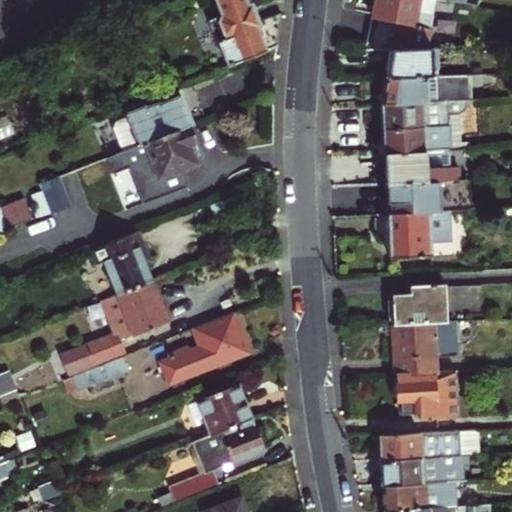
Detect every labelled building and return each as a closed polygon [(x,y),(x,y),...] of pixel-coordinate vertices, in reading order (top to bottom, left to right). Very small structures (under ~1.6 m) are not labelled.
[(227,64),(279,43),(282,20),(283,10),(259,19),(251,0),(248,2),(247,0),(216,0),(221,11),(210,16),(227,64)] [(363,47),(425,45),(431,11),(418,8),(418,0),(372,0),(369,17),(363,47)] [(496,58),(495,44),(474,44),(475,59),(496,58)] [(358,75),(384,74),(430,73),(430,45),(425,45),(363,47),(361,60),(358,75)] [(381,102),(458,98),(456,72),(430,73),(384,74),(382,90),(381,99),(381,102)] [(190,123),(193,122),(186,105),(181,92),(160,102),(159,100),(147,105),(147,103),(125,112),(127,117),(116,122),(114,127),(122,149),(190,123)] [(381,113),(381,126),(441,124),(440,111),(474,109),(474,97),(458,98),(381,102),(381,113)] [(190,123),(122,149),(107,156),(113,171),(130,165),(143,201),(188,185),(182,166),(196,161),(194,156),(197,155),(192,141),(196,139),(193,131),(190,123)] [(382,151),(448,147),(447,123),(441,124),(381,126),(381,138),(382,151)] [(372,183),(383,182),(446,178),(458,178),(458,165),(448,165),(448,147),(382,151),(382,159),(371,160),(371,171),(372,183)] [(42,187),(51,209),(69,202),(58,174),(40,182),(42,187)] [(385,212),(448,208),(446,178),(383,182),(384,198),(385,212)] [(51,209),(42,187),(31,191),(40,214),(51,209)] [(0,207),(0,206),(0,230),(8,227),(0,207)] [(449,208),(448,208),(385,212),(386,238),(387,256),(430,254),(429,250),(440,249),(440,230),(448,230),(447,222),(450,222),(449,208)] [(148,249),(141,229),(89,250),(96,263),(105,259),(118,293),(153,279),(145,259),(150,257),(148,249)] [(162,302),(153,279),(118,293),(103,299),(115,329),(62,350),(73,377),(123,357),(129,355),(122,339),(169,321),(162,302)] [(447,319),(445,281),(408,283),(409,292),(392,292),(392,298),(387,299),(388,309),(388,317),(395,317),(395,322),(447,319)] [(193,329),(234,313),(232,308),(190,324),(193,329)] [(239,327),(234,313),(193,329),(199,344),(190,347),(188,342),(170,348),(173,354),(160,359),(169,382),(248,351),(239,327)] [(431,355),(456,354),(454,319),(447,319),(395,322),(395,342),(395,357),(431,355)] [(396,372),(432,370),(431,355),(395,357),(396,372)] [(125,362),(123,357),(73,377),(77,389),(127,369),(125,362)] [(455,414),(453,368),(432,370),(431,376),(393,379),(394,385),(389,387),(389,390),(389,394),(393,397),(393,400),(398,400),(399,412),(416,411),(417,417),(455,414)] [(197,399),(211,435),(254,418),(248,405),(239,382),(197,399)] [(259,431),(254,418),(211,435),(192,443),(204,473),(170,486),(175,499),(218,482),(213,469),(266,449),(259,431)] [(499,427),(459,430),(460,443),(487,442),(487,444),(500,443),(499,427)] [(378,449),(379,460),(460,455),(460,443),(459,430),(378,434),(378,449)] [(380,471),(381,484),(452,480),(456,480),(455,464),(485,462),(484,454),(460,455),(379,460),(380,471)] [(7,462),(0,464),(0,484),(13,479),(7,462)] [(382,508),(386,508),(446,504),(453,504),(452,480),(381,484),(381,498),(382,508)] [(247,511),(241,496),(205,510),(205,511),(247,511)]
